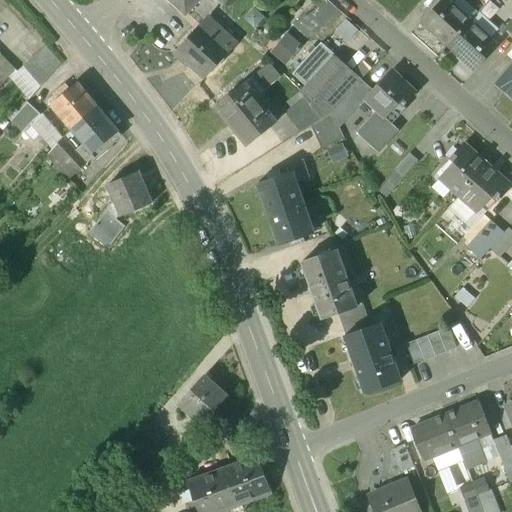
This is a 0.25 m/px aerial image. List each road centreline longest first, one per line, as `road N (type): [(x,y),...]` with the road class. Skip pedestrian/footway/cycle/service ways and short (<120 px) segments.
road 1 (secondary): [(290,447),(241,297),(207,227),(166,148),(82,39)]
road 2 (residential): [(290,447),(511,360)]
road 3 (residential): [(347,0),(511,149)]
